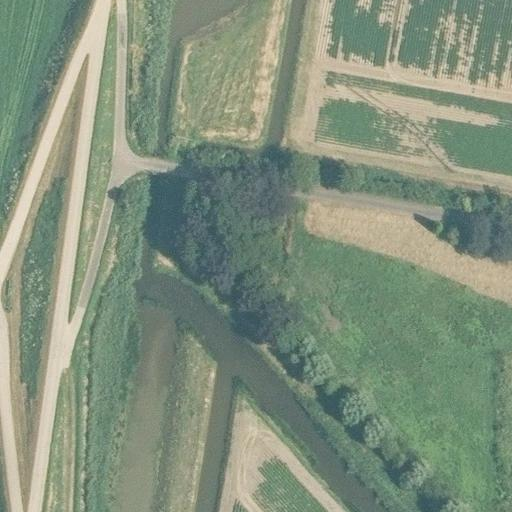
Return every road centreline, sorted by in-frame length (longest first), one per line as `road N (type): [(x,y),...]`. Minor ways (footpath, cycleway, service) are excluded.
road 1 (unclassified): [(37,511),(102,18)]
road 2 (unclassified): [(0,264),(102,18)]
road 3 (unclassified): [(20,511),(0,380)]
